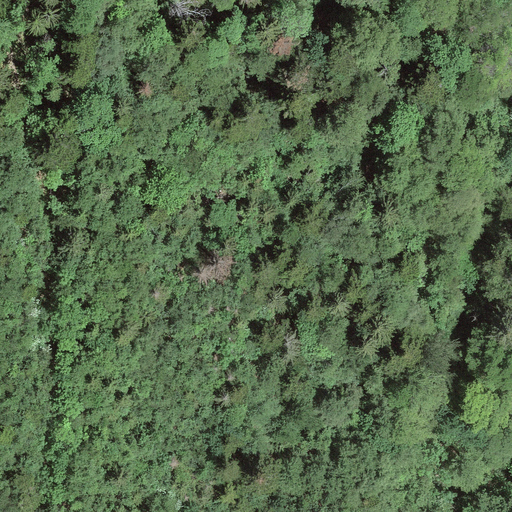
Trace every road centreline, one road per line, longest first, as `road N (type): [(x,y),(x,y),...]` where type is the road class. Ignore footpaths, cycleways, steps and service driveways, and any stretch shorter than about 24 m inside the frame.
road 1 (track): [(427,511),(429,448),(473,262),(493,0)]
road 2 (track): [(44,511),(55,378),(53,270),(6,0)]
